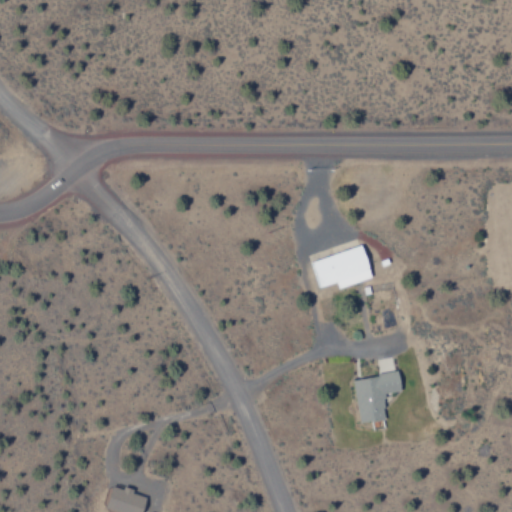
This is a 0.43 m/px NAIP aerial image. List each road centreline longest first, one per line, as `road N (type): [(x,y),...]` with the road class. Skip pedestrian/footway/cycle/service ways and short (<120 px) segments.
road 1 (residential): [(281,511),(236,397),(180,296),(72,163),(0,97)]
road 2 (tertiary): [(511,145),(116,148),(72,163)]
